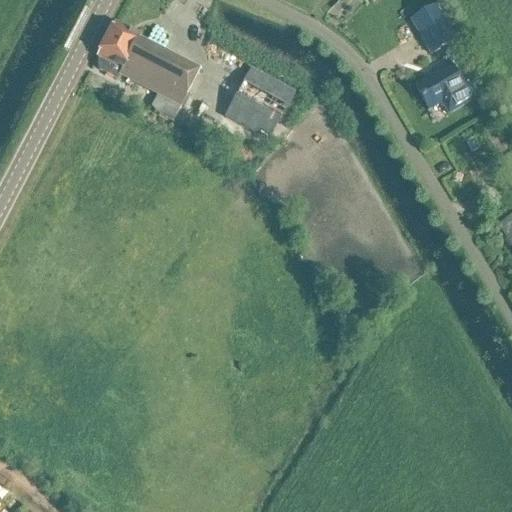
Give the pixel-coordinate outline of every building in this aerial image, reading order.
[(410,22),(431,57),(462,38),(441,4),(410,22)] [(119,78),(155,97),(181,110),(199,74),(138,42),(140,40),(114,26),(96,59),(99,60),(97,64),(97,69),(98,73),(117,82),(119,78)] [(428,113),(441,105),(448,117),(477,100),(467,81),(460,85),(447,64),(432,72),(435,77),(414,89),(428,113)] [(219,130),(262,152),(287,104),(244,81),(219,130)] [(511,153),(495,162),(511,189),(511,188),(511,153)] [(511,220),(499,229),(511,250),(511,220)]
